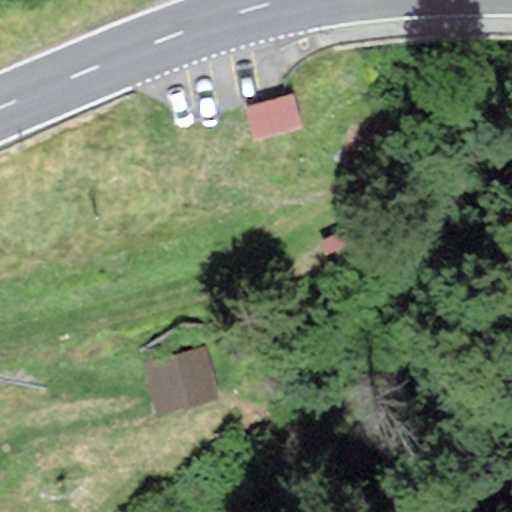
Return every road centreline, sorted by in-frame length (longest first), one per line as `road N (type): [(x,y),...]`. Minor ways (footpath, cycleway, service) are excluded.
road 1 (track): [(0,334),(367,226),(404,173)]
road 2 (secondary): [(0,108),(179,34),(306,0)]
